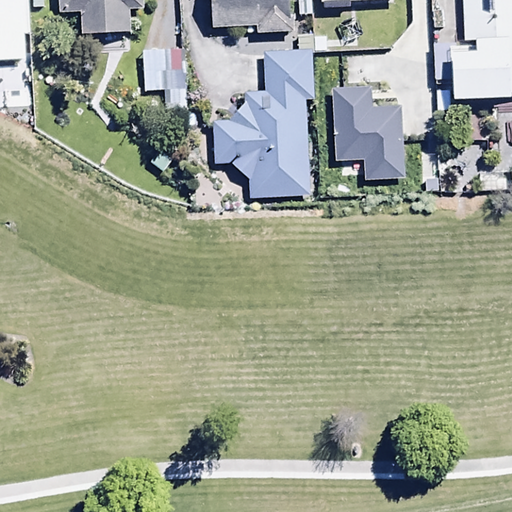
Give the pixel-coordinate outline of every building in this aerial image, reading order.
[(26,0),(0,0),(0,29),(26,30),(26,0)] [(79,20),(80,45),(129,44),(129,17),(141,17),(140,0),(56,0),(57,21),(79,20)] [(289,24),(288,0),(209,0),(210,35),(255,34),(255,41),(295,39),(294,24),(289,24)] [(318,0),(318,8),(393,7),(392,0),(318,0)] [(511,0),(462,0),(464,48),(474,47),(474,63),(448,64),(449,111),(511,109),(511,0)] [(401,23),(404,66),(427,65),(424,22),(401,23)] [(142,56),(142,96),(164,97),(164,117),(187,117),(187,55),(142,56)] [(246,206),(308,204),(305,108),(311,108),(310,60),(262,61),(263,99),(243,100),(243,112),(227,128),(212,127),(212,172),(229,172),(246,187),(246,206)]
